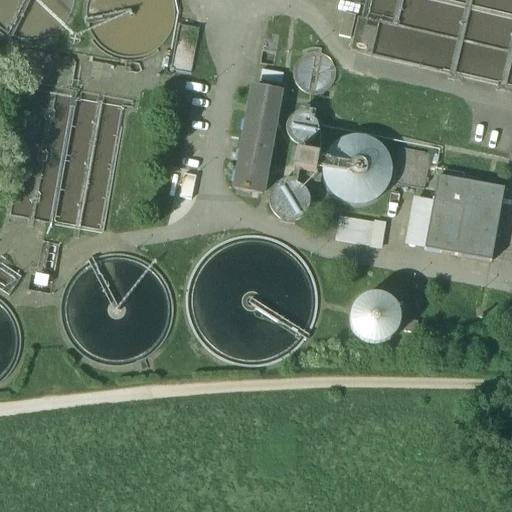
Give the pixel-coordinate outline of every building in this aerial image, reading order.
[(355,17),(344,15),(338,38),(350,41),(355,17)] [(284,76),(260,72),(259,83),(283,87),(284,76)] [(280,95),(252,90),(234,191),(262,196),(280,95)] [(358,139),(352,139),(339,144),(330,153),(325,164),(324,178),(327,189),(334,198),(343,204),(357,208),(370,205),(383,196),(390,184),(392,171),(388,158),(380,147),(369,141),(358,139)] [(319,158),(297,154),(293,172),(316,176),(319,158)] [(504,191),(437,178),(424,252),(490,263),(504,191)] [(375,225),(339,219),(336,242),(371,248),(375,225)] [(40,246),(60,249),(64,227),(37,222),(34,246),(40,246)] [(23,280),(0,265),(0,293),(10,300),(23,280)] [(387,300),(381,298),(369,299),(359,305),(352,314),(350,327),(354,337),(360,345),(370,350),(382,350),(393,345),(400,337),(403,325),(401,313),(394,304),(387,300)] [(417,324),(405,321),(403,333),(415,335),(417,324)] [(198,343),(193,347),(197,353),(203,349),(198,343)] [(145,361),(139,364),(141,373),(148,370),(145,361)]
